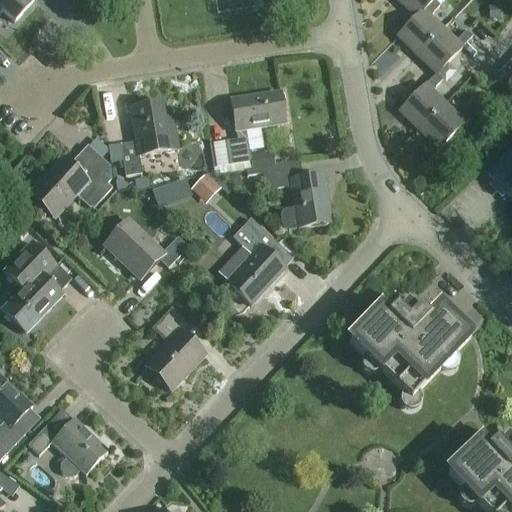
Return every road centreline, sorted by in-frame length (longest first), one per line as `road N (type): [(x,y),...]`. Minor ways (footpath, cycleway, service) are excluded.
road 1 (residential): [(169,461),(403,216)]
road 2 (residential): [(153,66),(345,34)]
road 3 (residential): [(403,216),(371,167),(345,34)]
road 4 (residential): [(169,461),(75,354),(103,322)]
road 5 (residential): [(21,120),(60,80),(153,66)]
road 6 (residential): [(511,312),(403,216)]
